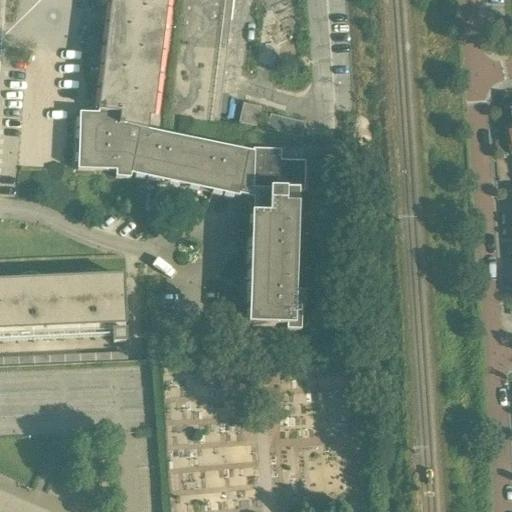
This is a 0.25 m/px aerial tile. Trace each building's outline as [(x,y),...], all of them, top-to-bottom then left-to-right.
[(242,107),(238,125),(257,129),(261,111),(242,107)] [(79,115),(76,171),(115,173),(114,180),(129,180),(130,176),(238,199),(238,197),(253,199),(253,216),(250,216),(246,328),(285,329),(284,335),(298,335),(299,312),(287,312),(290,218),(296,218),(298,193),(304,194),(305,163),(280,163),(281,152),(253,151),(252,162),(118,133),(118,126),(119,116),(97,115),(79,115)] [(0,333),(123,328),(121,280),(0,284),(0,333)] [(124,357),(0,362),(0,370),(125,365),(124,357)] [(0,511),(31,511),(0,498),(0,511)]
